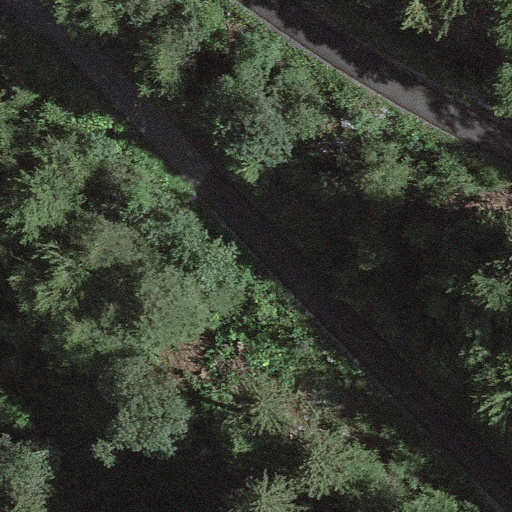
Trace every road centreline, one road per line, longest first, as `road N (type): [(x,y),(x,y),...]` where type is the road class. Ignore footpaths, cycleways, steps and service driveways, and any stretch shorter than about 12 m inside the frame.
road 1 (track): [(511,501),(38,0)]
road 2 (track): [(273,0),(511,143)]
